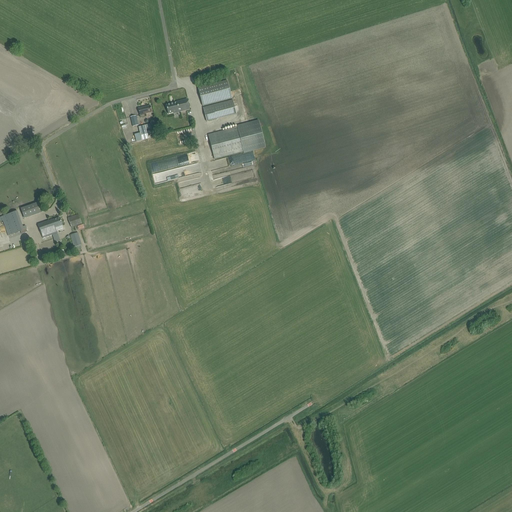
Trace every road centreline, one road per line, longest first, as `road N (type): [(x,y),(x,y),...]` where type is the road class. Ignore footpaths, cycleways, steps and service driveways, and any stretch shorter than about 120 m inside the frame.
road 1 (unclassified): [(55,192),(40,145),(109,104),(172,85),(159,0)]
road 2 (track): [(511,300),(473,317),(332,411),(296,426),(287,417)]
road 3 (unclassified): [(134,511),(310,403)]
road 4 (track): [(511,283),(384,361)]
